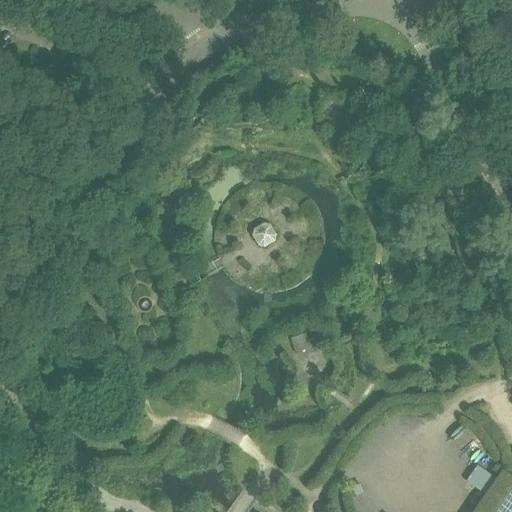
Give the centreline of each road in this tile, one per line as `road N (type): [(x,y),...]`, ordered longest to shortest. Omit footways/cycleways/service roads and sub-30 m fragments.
road 1 (unclassified): [(0,315),(178,62),(225,32),(380,0)]
road 2 (tertiary): [(511,202),(401,0)]
